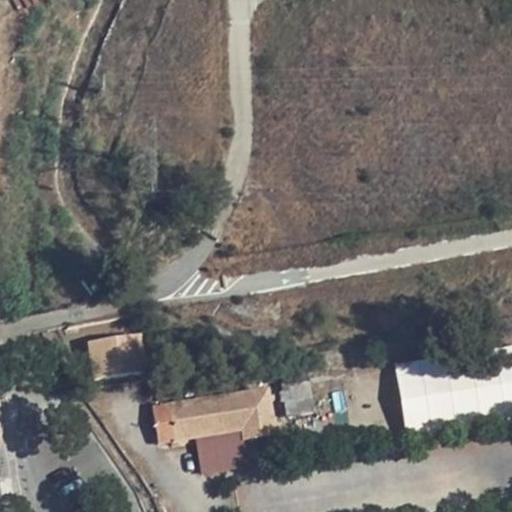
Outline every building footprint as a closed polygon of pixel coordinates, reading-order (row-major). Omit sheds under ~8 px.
[(140,337),(89,345),(94,382),(144,374),(140,337)] [(511,347),(394,367),(406,442),(511,424),(511,347)] [(306,372),(283,376),(289,417),(313,414),(306,372)] [(258,428),(259,440),(275,437),(269,402),(274,402),(273,397),(269,397),(268,391),(264,391),(263,382),(246,384),(247,393),(153,408),(159,444),(242,431),(258,428)] [(258,428),(242,431),(244,442),(259,440),(258,428)]
